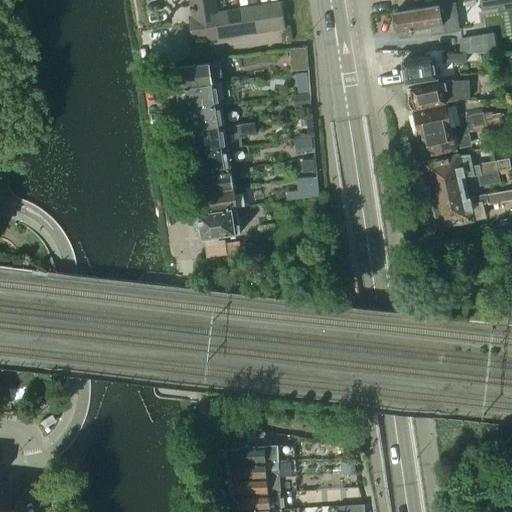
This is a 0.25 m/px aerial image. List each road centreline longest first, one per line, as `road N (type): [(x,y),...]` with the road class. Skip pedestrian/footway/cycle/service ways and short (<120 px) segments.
road 1 (secondary): [(409,511),(329,0)]
road 2 (residential): [(177,22),(152,58),(182,257)]
road 3 (residential): [(177,22),(181,53),(272,38)]
